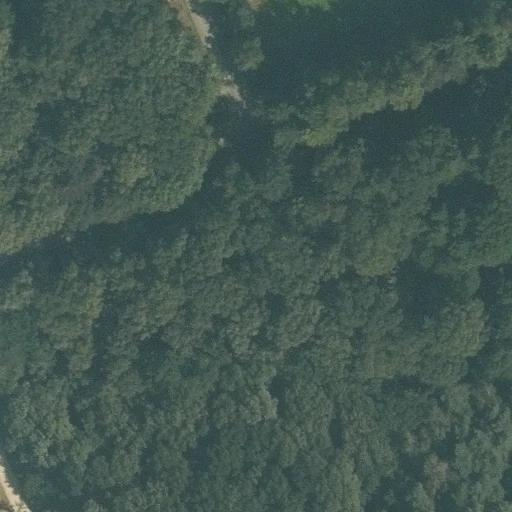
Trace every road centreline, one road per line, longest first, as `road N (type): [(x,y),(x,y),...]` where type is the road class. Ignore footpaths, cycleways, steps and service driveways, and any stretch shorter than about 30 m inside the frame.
road 1 (tertiary): [(0,237),(511,51)]
road 2 (track): [(375,511),(452,384),(480,251),(511,168)]
